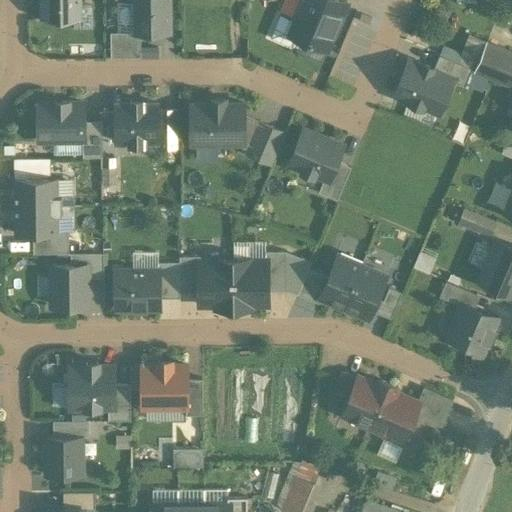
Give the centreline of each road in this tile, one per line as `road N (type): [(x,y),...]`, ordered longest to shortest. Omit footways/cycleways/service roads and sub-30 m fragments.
road 1 (residential): [(506,403),(333,330),(12,335)]
road 2 (residential): [(10,74),(238,71),(352,120),(402,0)]
road 3 (residential): [(12,335),(16,511)]
